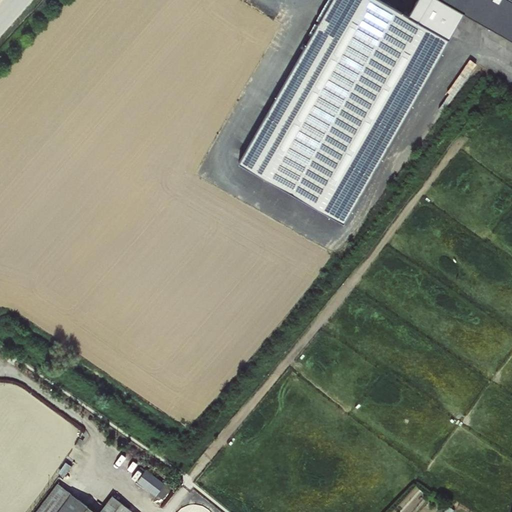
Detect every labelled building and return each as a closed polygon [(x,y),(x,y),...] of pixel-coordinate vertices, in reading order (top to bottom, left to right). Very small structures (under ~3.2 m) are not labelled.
[(385,0),(334,0),(242,158),(347,221),(448,36),(385,0)] [(511,0),(446,0),(511,37),(511,0)] [(426,108),(388,169),(400,176),(438,115),(426,108)] [(148,469),(145,473),(163,487),(166,483),(148,469)] [(144,474),(138,480),(156,495),(162,489),(144,474)] [(130,511),(112,498),(101,511),(91,511),(59,487),(39,511),(130,511)]
